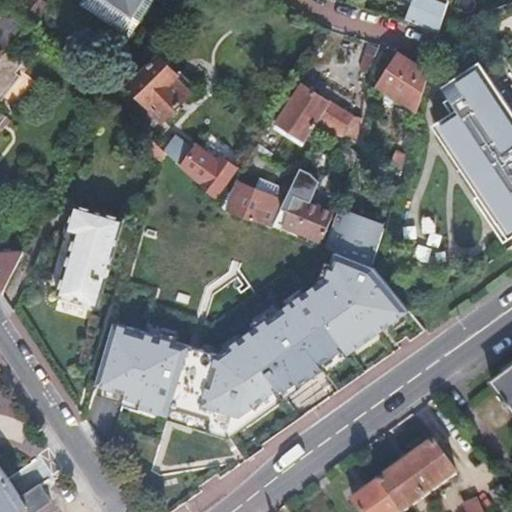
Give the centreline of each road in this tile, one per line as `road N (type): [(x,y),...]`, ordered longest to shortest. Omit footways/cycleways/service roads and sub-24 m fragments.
road 1 (secondary): [(511,308),(234,511)]
road 2 (residential): [(0,333),(121,511)]
